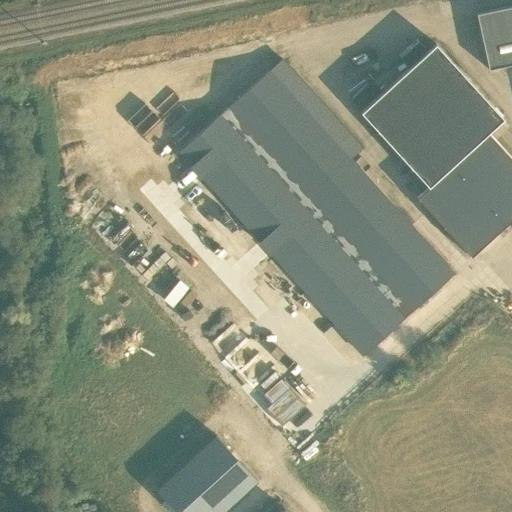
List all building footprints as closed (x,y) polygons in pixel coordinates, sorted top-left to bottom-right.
[(511,5),(475,14),(487,68),(511,62),(511,5)] [(362,112),(429,186),(488,132),(503,118),(436,44),(362,112)] [(404,318),(301,204),(310,196),(413,310),(453,273),(270,69),(229,106),(298,182),(289,190),(220,114),(180,151),(363,354),(404,318)] [(471,256),(511,219),(511,157),(488,132),(429,186),(417,197),(471,256)] [(216,434),(155,488),(176,511),(219,511),(256,480),(216,434)]
